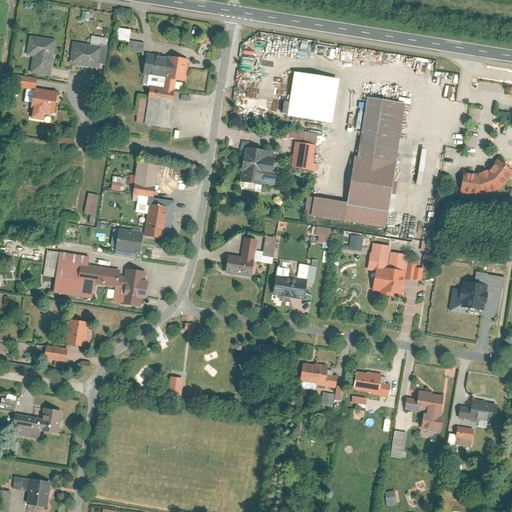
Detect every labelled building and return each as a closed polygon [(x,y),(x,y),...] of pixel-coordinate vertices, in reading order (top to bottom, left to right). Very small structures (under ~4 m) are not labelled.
[(133,29),(121,28),(119,39),(132,41),(133,29)] [(57,39),(33,36),(31,53),(38,54),(35,71),(52,73),(57,39)] [(131,49),(145,51),(147,43),(132,41),(131,49)] [(103,47),(76,43),(74,62),(100,66),(101,62),(103,47)] [(109,63),(111,47),(103,46),(103,47),(101,62),(109,63)] [(172,58),(148,55),(145,73),(169,76),(172,58)] [(172,58),(169,76),(179,78),(187,79),(190,60),(172,58)] [(294,73),(286,118),(330,125),(337,80),(294,73)] [(179,78),(169,76),(168,87),(178,89),(179,78)] [(39,79),(24,77),(23,87),(37,89),(39,79)] [(153,85),(152,98),(176,101),(178,89),(168,87),(153,85)] [(60,93),(38,90),(35,111),(38,111),(37,118),(47,119),(48,113),(57,114),(60,93)] [(176,101),(152,98),(148,123),(172,127),(176,101)] [(406,104),(367,99),(358,162),(397,168),(406,104)] [(316,148),(296,145),(292,170),(313,173),(316,148)] [(272,155),(244,153),(241,191),(270,193),(272,155)] [(140,183),(139,189),(158,192),(162,164),(143,161),(142,169),(140,183)] [(353,162),(347,205),(391,211),(397,168),(358,162),(353,162)] [(461,196),(474,200),(493,197),(505,189),(511,181),(511,175),(497,163),(490,172),(481,180),(467,176),(461,196)] [(132,182),(140,183),(142,169),(134,168),(132,182)] [(113,176),(111,189),(121,190),(123,177),(113,176)] [(158,192),(139,189),(138,196),(142,196),(152,198),(157,199),(158,192)] [(84,213),(95,216),(100,195),(89,192),(84,213)] [(152,198),(142,196),(139,212),(150,213),(151,204),(152,198)] [(306,198),(303,217),(388,232),(391,211),(347,205),(306,198)] [(150,213),(146,235),(164,238),(169,207),(151,204),(150,213)] [(286,230),(287,221),(279,220),(278,229),(286,230)] [(316,241),(324,242),(323,247),(330,248),(334,228),(318,226),(316,241)] [(144,233),(123,230),(120,249),(142,252),(144,233)] [(351,234),(349,249),(362,251),(364,236),(351,234)] [(244,240),(241,259),(228,256),(225,274),(254,278),(257,263),(253,263),(256,242),(244,240)] [(365,272),(374,273),(371,291),(379,293),(378,297),(393,299),(394,295),(401,297),(404,280),(417,283),(419,269),(415,268),(416,263),(408,261),(408,257),(390,253),(391,248),(373,245),(372,254),(368,253),(365,272)] [(60,276),(64,252),(51,250),(47,274),(60,276)] [(93,257),(64,252),(60,276),(89,281),(92,265),(93,257)] [(121,270),(92,265),(89,281),(97,282),(118,285),(120,276),(121,270)] [(118,285),(116,302),(143,307),(144,298),(150,299),(153,283),(147,282),(149,271),(128,268),(127,277),(120,276),(118,285)] [(58,291),(94,297),(97,282),(89,281),(60,276),(58,291)] [(276,276),(272,297),(304,303),(308,282),(276,276)] [(458,306),(481,310),(485,286),(464,283),(463,291),(461,290),(458,306)] [(71,320),(67,344),(87,347),(91,323),(71,320)] [(70,349),(50,346),(48,357),(68,360),(70,349)] [(303,364),(300,382),(317,385),(317,386),(335,389),(337,377),(328,376),(329,367),(314,364),(314,366),(303,364)] [(356,372),(354,390),(370,393),(369,395),(388,397),(390,385),(381,384),(382,375),(368,372),(368,374),(356,372)] [(187,379),(175,377),(172,390),(184,392),(187,379)] [(335,401),(343,401),(343,387),(336,386),(335,401)] [(333,406),(335,394),(323,392),(321,404),(333,406)] [(15,409),(16,396),(2,395),(1,408),(15,409)] [(351,405),(365,408),(368,398),(353,395),(351,405)] [(407,399),(405,410),(425,414),(425,415),(422,414),(419,431),(440,434),(443,418),(438,417),(439,415),(441,415),(444,399),(418,395),(417,401),(407,399)] [(469,399),(468,407),(459,406),(457,419),(493,424),(496,403),(469,399)] [(62,413),(43,409),(38,431),(57,435),(62,413)] [(458,425),(455,437),(472,441),(474,429),(458,425)] [(395,430),(391,456),(403,458),(407,432),(395,430)] [(50,484),(30,480),(25,505),(45,509),(50,484)] [(0,511),(8,511),(12,491),(0,488),(0,511)] [(400,490),(386,491),(387,505),(401,504),(400,490)]
